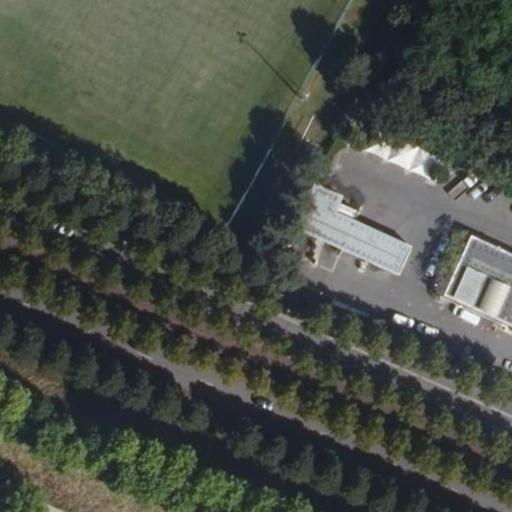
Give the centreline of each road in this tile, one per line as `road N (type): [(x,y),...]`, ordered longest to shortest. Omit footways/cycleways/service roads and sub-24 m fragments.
road 1 (primary): [(511,433),(0,203)]
road 2 (primary): [(0,297),(505,511)]
